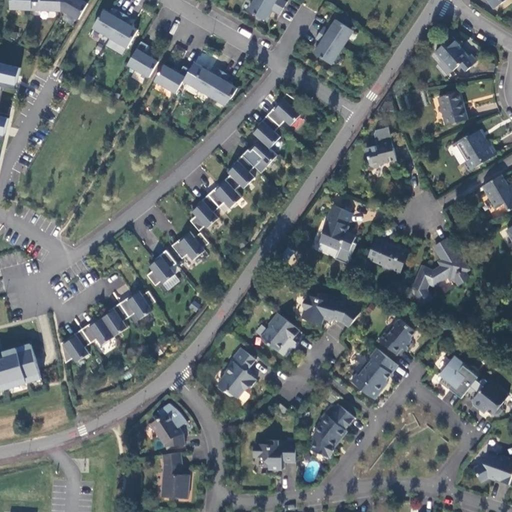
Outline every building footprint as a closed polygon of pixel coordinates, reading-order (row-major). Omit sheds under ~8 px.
[(33,9),(33,0),(12,0),(12,8),(33,9)] [(63,11),(63,0),(40,0),(40,10),(63,11)] [(63,0),(63,11),(65,11),(81,20),(90,4),(83,0),(82,0),(63,0)] [(281,15),(285,9),(269,0),(256,0),(250,11),(266,20),(272,10),(281,15)] [(269,0),(285,9),(288,2),(284,0),(269,0)] [(111,38),(125,14),(119,10),(115,17),(113,15),(112,12),(109,13),(104,10),(94,28),(111,38)] [(132,18),(125,14),(111,38),(129,48),(139,30),(135,28),(134,24),(130,25),(128,24),(132,18)] [(325,26),(321,33),(344,48),(355,31),(338,20),(335,24),(331,25),(332,28),(331,30),(325,26)] [(344,48),(321,33),(317,39),(322,43),(321,45),(318,46),(318,49),(316,54),(333,65),(344,48)] [(465,70),(468,70),(478,61),(472,54),(470,56),(468,58),(458,46),(460,45),(460,44),(454,37),(436,52),(452,71),(460,64),(465,70)] [(151,77),(160,62),(153,58),(152,55),(149,56),(145,53),(149,45),(143,42),(129,65),(151,77)] [(470,56),(460,45),(458,46),(468,58),(470,56)] [(0,134),(6,136),(10,118),(0,115),(0,108),(6,82),(18,85),(22,68),(0,62),(0,134)] [(171,69),(165,65),(156,81),(178,93),(191,70),(184,66),(180,74),(176,71),(175,68),(171,69)] [(211,96),(225,72),(218,68),(214,74),(212,73),(212,70),(208,71),(204,68),(193,86),(211,96)] [(231,76),(225,72),(211,96),(227,105),(233,97),(239,88),(234,86),(233,82),(230,83),(228,82),(231,76)] [(464,108),(459,93),(440,100),(447,123),(467,116),(466,108),(464,108)] [(274,109),(269,115),(281,126),(286,121),(292,126),(302,115),(295,108),(300,102),(288,94),(278,105),(280,106),(276,111),(274,109)] [(253,132),(261,139),(271,149),(282,137),(276,132),(281,126),(269,115),(263,121),(265,122),(261,127),(260,125),(253,132)] [(383,166),(385,162),(397,160),(390,127),(377,130),(375,133),(377,142),(378,142),(378,145),(367,147),(371,165),(375,167),(383,166)] [(488,147),(479,131),(469,136),(468,135),(457,141),(468,160),(466,161),(471,170),(484,161),(484,159),(497,152),(493,144),(488,147)] [(251,150),(245,156),(256,167),(262,161),(268,167),(279,155),(271,149),(261,139),(255,146),(256,147),(252,151),(251,150)] [(256,167),(245,156),(240,162),(241,163),(237,167),(235,166),(229,172),(233,176),(242,185),(246,189),(257,178),(251,172),(256,167)] [(504,173),(483,186),(497,208),(507,202),(511,210),(511,208),(511,182),(509,184),(504,173)] [(242,185),(233,176),(221,187),(223,189),(219,193),(217,191),(211,197),(222,209),(227,203),(233,209),(244,198),(237,191),(242,185)] [(222,209),(211,197),(205,202),(207,204),(202,207),(201,206),(194,212),(199,218),(193,223),(202,233),(208,227),(210,230),(222,220),(216,214),(222,209)] [(355,238),(350,236),(345,234),(347,231),(348,226),(347,225),(352,214),(350,213),(342,210),(332,206),(327,218),(328,218),(318,242),(338,250),(340,247),(349,251),(355,238)] [(212,245),(203,234),(197,240),(192,234),(185,240),(187,241),(182,245),(181,243),(175,249),(185,261),(191,256),(196,263),(208,253),(206,250),(212,245)] [(400,271),(409,249),(401,244),(399,248),(375,238),(367,258),(400,271)] [(455,251),(448,239),(435,246),(442,257),(438,260),(441,264),(434,269),(423,265),(413,289),(422,304),(433,298),(427,289),(429,283),(434,285),(448,275),(451,280),(455,277),(459,283),(468,277),(465,271),(469,268),(458,250),(455,251)] [(180,266),(169,253),(163,258),(165,260),(160,263),(159,262),(151,267),(156,273),(150,278),(159,288),(164,284),(167,286),(179,277),(174,271),(180,266)] [(159,304),(151,293),(145,298),(142,293),(134,298),(135,300),(131,303),(129,301),(123,306),(132,319),(138,315),(143,322),(155,313),(152,308),(159,304)] [(351,327),(362,313),(351,305),(341,302),(341,300),(323,294),(322,299),(309,294),(308,297),(306,296),(305,298),(303,304),(305,307),(302,316),(315,320),(315,317),(323,319),(324,315),(334,318),(335,316),(340,318),(351,327)] [(197,312),(200,304),(192,300),(189,308),(197,312)] [(372,314),(377,309),(372,305),(368,311),(372,314)] [(111,313),(104,319),(117,339),(130,330),(126,323),(132,319),(123,306),(116,310),(117,312),(113,315),(111,313)] [(301,328),(278,310),(269,323),(269,327),(262,336),(279,348),(289,334),(294,338),(301,328)] [(409,340),(416,330),(402,318),(397,319),(394,324),(395,328),(391,334),(387,332),(381,341),(395,351),(400,345),(406,350),(412,342),(409,340)] [(91,327),(85,332),(94,345),(100,341),(105,348),(117,339),(104,319),(96,324),(97,326),(92,329),(91,327)] [(94,345),(85,332),(78,336),(79,338),(75,341),(73,339),(64,345),(69,365),(76,360),(79,365),(92,356),(88,349),(94,345)] [(42,378),(32,344),(5,353),(6,358),(0,360),(0,359),(0,386),(0,387),(1,390),(15,386),(14,382),(33,376),(34,380),(42,378)] [(396,361),(375,344),(369,354),(371,356),(358,373),(355,371),(350,377),(373,396),(386,380),(384,377),(396,361)] [(248,369),(257,357),(242,346),(241,345),(232,358),(234,360),(227,371),(227,373),(220,381),(221,385),(226,390),(230,389),(240,396),(245,388),(247,387),(251,387),(258,379),(252,375),(249,374),(248,369)] [(487,363),(492,357),(486,353),(482,358),(487,363)] [(452,387),(464,397),(473,386),(481,376),(456,358),(442,375),(445,377),(442,382),(448,387),(452,383),(453,385),(452,387)] [(511,395),(483,373),(481,376),(473,386),(481,391),(474,400),(475,405),(481,410),(486,409),(487,408),(496,415),(501,415),(505,410),(505,404),(511,395)] [(356,415),(339,402),(330,415),(327,412),(322,418),(323,423),(319,429),(317,434),(317,438),(313,446),(320,449),(319,452),(324,454),(325,451),(333,455),(336,447),(334,445),(338,439),(342,439),(349,429),(347,427),(356,415)] [(290,408),(283,403),(280,408),(287,413),(290,408)] [(174,429),(164,418),(150,432),(166,448),(186,445),(186,439),(175,428),(174,429)] [(286,456),(299,457),(300,436),(291,435),(286,439),(282,439),(282,435),(271,435),(271,439),(258,439),(257,453),(266,454),(272,458),(272,464),(285,465),(286,456)] [(181,453),(164,455),(166,465),(164,496),(189,498),(191,475),(184,474),(182,473),(181,467),(183,465),(181,453)] [(510,485),(511,480),(511,462),(509,461),(510,459),(503,456),(499,458),(489,454),(486,463),(475,469),(481,483),(491,479),(497,481),(498,479),(502,480),(501,482),(510,485)]
